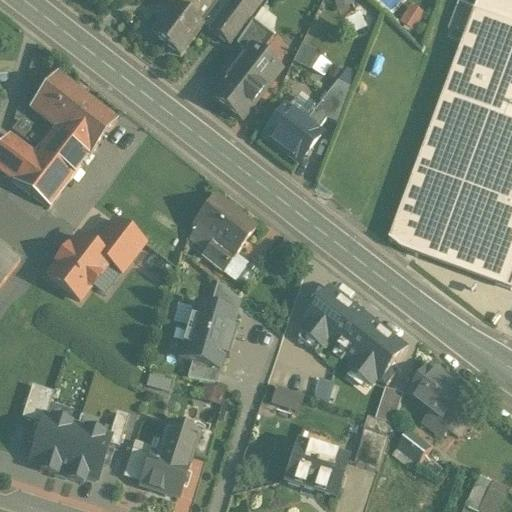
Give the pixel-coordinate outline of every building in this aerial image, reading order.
[(233,0),(161,0),(164,2),(165,0),(173,6),(151,35),(180,57),(202,27),(210,33),(233,0)] [(233,0),(210,33),(227,46),(261,1),(258,0),(233,0)] [(353,0),(336,0),(343,14),(357,8),(353,0)] [(401,251),(511,293),(511,292),(511,5),(497,0),(478,0),(475,9),(458,3),(446,36),(463,42),(391,242),(401,251)] [(416,31),(427,12),(413,4),(402,22),(416,31)] [(252,24),(237,47),(254,60),(258,56),(259,57),(272,39),(252,24)] [(235,71),(214,99),(242,120),(279,72),(259,57),(258,56),(254,60),(242,76),(235,71)] [(345,73),(337,84),(350,91),(355,79),(345,73)] [(117,123),(57,76),(30,111),(54,130),(90,158),(117,123)] [(337,84),(314,113),(326,122),(337,126),(350,91),(337,84)] [(320,137),(285,110),(263,139),(298,166),(320,137)] [(21,122),(12,133),(22,141),(30,130),(21,122)] [(54,130),(34,156),(9,138),(0,148),(0,174),(12,184),(49,211),(90,158),(54,130)] [(254,232),(215,201),(194,227),(198,230),(234,258),(254,232)] [(144,246),(114,223),(98,244),(128,267),(144,246)] [(234,258),(198,230),(190,240),(206,253),(203,257),(223,272),(234,258)] [(98,244),(93,251),(77,239),(68,251),(67,251),(56,266),(47,279),(79,303),(109,265),(121,275),(128,267),(98,244)] [(0,289),(19,264),(0,249),(0,289)] [(247,266),(234,283),(243,290),(256,273),(247,266)] [(210,309),(236,317),(240,304),(217,285),(210,309)] [(330,292),(305,324),(308,327),(303,334),(324,351),(329,344),(356,365),(350,372),(372,388),(377,382),(387,389),(398,375),(391,370),(406,351),(330,292)] [(194,304),(186,333),(232,346),(236,332),(232,331),(236,317),(210,309),(194,304)] [(232,346),(186,333),(178,361),(191,365),(220,373),(224,359),(228,360),(232,346)] [(216,387),(220,373),(191,365),(187,381),(216,387)] [(471,401),(431,370),(411,398),(432,415),(433,415),(449,429),(471,401)] [(319,382),(313,401),(328,406),(334,387),(319,382)] [(41,426),(44,418),(45,418),(50,405),(53,394),(32,387),(21,419),(41,426)] [(386,391),(379,412),(397,417),(403,397),(386,391)] [(50,405),(45,418),(68,425),(72,412),(50,405)] [(379,412),(376,421),(393,427),(397,417),(379,412)] [(109,438),(110,439),(108,446),(118,449),(128,418),(116,415),(109,438)] [(449,429),(433,415),(426,424),(443,437),(449,429)] [(45,418),(44,418),(41,426),(30,462),(41,465),(39,472),(82,486),(85,479),(96,483),(108,446),(110,439),(109,438),(68,425),(45,418)] [(191,435),(167,428),(158,458),(150,456),(149,458),(141,484),(140,488),(178,500),(188,468),(187,468),(190,456),(197,437),(191,435)] [(213,436),(193,430),(191,435),(197,437),(190,456),(206,461),(213,436)] [(389,440),(364,432),(352,468),(378,476),(389,440)] [(432,452),(410,435),(397,451),(420,468),(432,452)] [(318,455),(297,448),(297,447),(296,447),(284,485),(303,491),(334,501),(334,502),(335,502),(348,464),(319,454),(318,455)] [(123,478),(141,484),(149,458),(130,452),(123,478)] [(480,479),(466,510),(470,511),(480,511),(493,485),(480,479)] [(497,511),(507,491),(493,485),(480,511),(497,511)]
